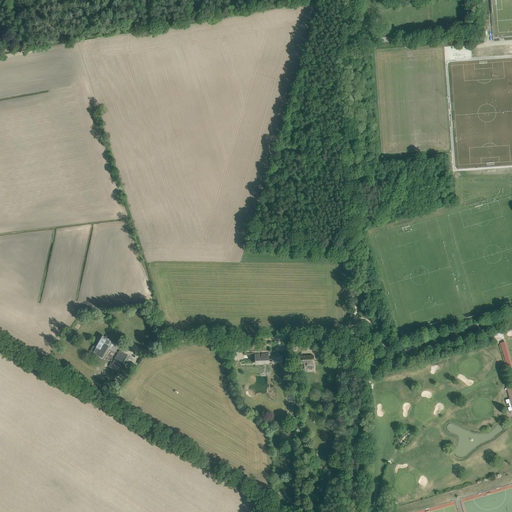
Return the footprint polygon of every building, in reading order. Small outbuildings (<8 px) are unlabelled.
[(376,43),(393,42),(393,33),(376,34),(376,43)] [(511,45),(481,47),(482,58),(511,56),(511,45)] [(118,354),(112,363),(119,367),(126,354),(120,351),(118,353),(109,348),(112,342),(107,339),(105,337),(105,338),(103,337),(100,342),(99,342),(93,352),(103,358),(109,349),(118,354)] [(259,354),(255,354),(255,361),(255,363),(256,363),(256,364),(257,364),(257,363),(259,363),(260,363),(263,363),(266,363),(267,363),(268,363),(268,360),(268,354),(261,354),(261,359),(260,359),(259,354)] [(124,361),(123,363),(125,365),(127,362),(129,359),(132,361),(133,359),(127,355),(124,361)] [(313,356),(297,356),(298,364),(301,364),(302,369),(307,368),(306,366),(307,366),(307,364),(313,364),(314,364),(313,356)]
